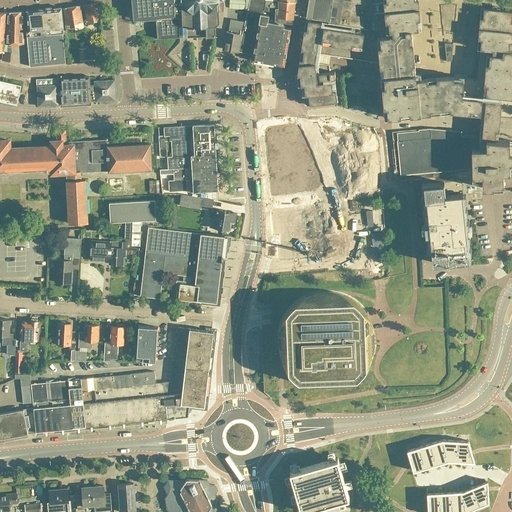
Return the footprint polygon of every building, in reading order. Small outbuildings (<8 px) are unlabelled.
[(135,20),(155,18),(157,38),(154,38),(154,39),(179,38),(179,36),(182,35),(178,0),(131,0),(133,20),(135,20)] [(178,0),(182,35),(187,35),(187,38),(215,37),(215,27),(219,23),(218,3),(218,2),(223,2),(223,0),(178,0)] [(269,12),(264,11),(265,2),(265,0),(249,0),(244,25),(241,39),(255,41),(271,44),(268,64),(284,67),(290,29),(266,25),(267,22),(268,22),(269,13),(269,12)] [(380,78),(407,76),(415,75),(415,74),(415,71),(411,31),(421,30),(418,0),(372,0),(370,12),(368,27),(368,30),(305,21),(300,51),(300,56),(298,65),(318,63),(318,59),(319,54),(320,54),(379,64),(380,74),(380,78)] [(368,27),(370,12),(372,0),(308,0),(308,3),(307,3),(307,9),(306,17),(368,27)] [(269,12),(269,13),(271,14),(275,16),(274,23),(292,26),(293,15),(294,3),(278,2),(265,2),(264,11),(269,12)] [(100,18),(97,4),(85,6),(87,20),(84,21),(85,26),(92,25),(91,20),(100,18)] [(80,7),(63,9),(66,26),(83,24),(80,7)] [(458,32),(457,7),(444,8),(445,32),(458,32)] [(61,9),(49,10),(26,12),(28,32),(26,32),(30,68),(65,64),(62,35),(63,35),(61,9)] [(415,75),(407,76),(380,78),(384,119),(450,112),(484,116),(483,126),(482,138),(486,138),(486,135),(498,136),(499,127),(500,117),(510,118),(511,116),(511,11),(480,9),(477,50),(478,50),(476,80),(453,78),(447,78),(421,80),(420,74),(415,74),(415,75)] [(7,13),(6,35),(5,45),(24,46),(23,13),(7,13)] [(224,42),(223,50),(231,51),(238,53),(243,23),(237,22),(231,21),(228,33),(226,33),(224,42)] [(239,53),(253,55),(255,41),(241,39),(239,53)] [(85,41),(87,61),(99,60),(98,40),(85,41)] [(255,41),(253,55),(252,61),(268,64),(271,44),(255,41)] [(79,62),(87,61),(85,49),(78,50),(79,62)] [(2,52),(1,60),(1,61),(9,63),(10,53),(2,52)] [(306,106),(337,103),(334,78),(335,78),(334,72),(329,72),(329,65),(318,63),(298,65),(297,76),(298,87),(301,86),(302,96),(305,96),(306,106)] [(38,107),(39,107),(58,106),(58,104),(60,104),(60,107),(90,105),(90,102),(95,102),(95,103),(116,101),(115,81),(94,82),(94,86),(89,86),(89,78),(60,79),(61,97),(58,97),(57,86),(37,87),(38,107)] [(0,101),(17,105),(21,86),(0,81),(0,101)] [(167,158),(168,170),(173,170),(174,181),(168,182),(169,193),(187,192),(187,194),(218,192),(218,191),(214,137),(212,137),(212,126),(204,126),(163,128),(164,142),(158,142),(159,158),(167,157),(166,142),(171,142),(172,158),(167,158)] [(270,128),(265,139),(266,155),(268,155),(270,172),(269,172),(269,174),(270,174),(272,191),(271,191),(271,194),(283,193),(283,194),(288,194),(288,193),(315,191),(321,183),(314,166),(313,166),(296,127),(283,129),(283,127),(270,128)] [(397,133),(392,138),(396,179),(412,178),(419,177),(423,176),(460,172),(459,161),(463,160),(461,141),(462,141),(461,136),(461,134),(460,133),(459,132),(430,129),(429,129),(418,130),(407,132),(397,133)] [(64,134),(57,134),(58,142),(51,142),(51,147),(9,150),(9,141),(0,141),(0,173),(51,170),(51,175),(66,174),(67,181),(66,181),(69,225),(88,224),(85,180),(80,181),(80,173),(108,171),(108,173),(152,171),(150,144),(149,144),(149,145),(141,145),(141,137),(106,139),(106,141),(85,142),(64,143),(64,134)] [(472,171),(472,174),(485,173),(503,173),(511,173),(511,142),(498,141),(498,136),(486,135),(486,138),(482,138),(461,136),(462,141),(461,141),(463,160),(459,161),(460,172),(472,171)] [(503,173),(485,173),(472,174),(472,180),(482,180),(482,189),(503,189),(503,173)] [(469,262),(470,261),(466,221),(461,181),(422,186),(430,253),(432,253),(434,264),(449,263),(449,264),(469,262)] [(199,210),(201,199),(181,195),(179,206),(199,210)] [(154,201),(109,204),(110,224),(132,222),(141,222),(155,221),(154,201)] [(299,210),(272,212),(274,234),(281,233),(282,240),(281,240),(282,248),(278,248),(279,259),(323,255),(321,231),(323,231),(322,223),(321,222),(320,222),(319,206),(299,208),(299,210)] [(233,224),(235,214),(216,210),(216,211),(211,211),(210,216),(213,217),(211,229),(229,232),(229,231),(228,231),(230,223),(233,224)] [(132,222),(131,247),(140,247),(141,222),(132,222)] [(145,254),(142,279),(162,281),(163,274),(203,278),(203,277),(218,278),(220,263),(221,263),(221,262),(224,259),(225,259),(227,238),(224,238),(224,237),(148,228),(145,254)] [(79,259),(80,240),(64,239),(63,256),(64,256),(63,261),(56,261),(54,283),(71,284),(72,259),(79,259)] [(124,258),(125,250),(131,251),(131,241),(126,240),(125,243),(110,242),(110,243),(92,241),(91,261),(110,263),(110,265),(123,266),(123,258),(124,258)] [(142,279),(140,297),(160,300),(163,274),(183,276),(183,282),(176,281),(175,290),(179,291),(178,300),(179,300),(179,305),(188,306),(188,301),(200,302),(201,301),(216,302),(218,280),(218,278),(203,277),(203,278),(163,274),(162,281),(142,279)] [(374,349),(374,346),(375,343),(375,341),(374,338),(374,335),(374,332),(373,330),(372,327),(372,325),(371,322),(369,320),(368,317),(367,315),(365,313),(363,310),(362,308),(360,306),(358,305),(355,303),(353,301),(351,300),(348,298),(346,297),(343,296),(341,295),(338,295),(336,294),(333,293),(330,293),(327,293),(325,293),(322,293),(319,293),(316,294),(314,295),(311,295),(308,296),(306,297),(304,299),(301,300),(299,301),(297,303),(294,305),(292,307),(290,308),(289,311),(287,313),(285,315),(284,317),(283,320),(281,322),(280,325),(280,327),(279,330),(278,333),(278,335),(278,338),(277,341),(278,344),(278,346),(278,349),(279,352),(279,354),(280,357),(281,360),(282,362),(283,365),(285,367),(286,369),(288,371),(290,373),(292,375),(294,377),(296,379),(298,381),(300,382),(302,384),(305,385),(307,386),(310,387),(313,388),(315,389),(318,389),(321,390),(323,390),(326,390),(329,390),(332,390),(334,389),(337,389),(340,388),(342,387),(345,386),(347,385),(350,384),(352,382),(354,381),(357,379),(359,377),(361,375),(363,373),(364,371),(366,369),(367,367),(369,364),(370,362),(371,359),(372,357),(373,354),(374,352),(374,349)] [(14,356),(15,335),(9,335),(10,321),(0,320),(0,336),(2,336),(2,345),(7,346),(7,355),(14,356)] [(31,320),(31,322),(30,322),(30,323),(21,322),(20,341),(20,352),(26,352),(26,341),(38,341),(39,322),(37,322),(37,320),(31,320)] [(61,322),(60,324),(58,323),(57,340),(57,346),(69,347),(70,341),(71,324),(65,324),(64,322),(61,322)] [(98,341),(99,337),(98,337),(98,326),(85,325),(84,334),(79,334),(78,348),(91,349),(91,343),(97,343),(97,341),(98,341)] [(122,328),(122,326),(117,326),(117,328),(111,327),(110,344),(104,344),(103,362),(117,362),(118,345),(123,345),(124,328),(122,328)] [(147,336),(157,337),(157,328),(138,327),(137,336),(147,336)] [(210,331),(177,328),(171,382),(188,405),(202,407),(210,331)] [(147,336),(137,336),(137,349),(146,349),(147,336)] [(146,349),(156,350),(157,337),(147,336),(146,349)] [(146,349),(137,349),(136,362),(137,362),(137,361),(146,362),(146,349)] [(154,363),(155,363),(156,350),(146,349),(146,362),(154,363)] [(75,351),(74,351),(69,351),(67,350),(66,361),(74,362),(75,352),(75,351)] [(86,353),(75,352),(74,362),(86,362),(86,353)] [(188,405),(171,382),(155,384),(154,373),(130,375),(112,377),(112,376),(30,385),(29,375),(14,375),(14,380),(20,379),(22,405),(32,404),(33,408),(0,414),(0,438),(19,435),(20,437),(27,435),(27,434),(35,433),(35,431),(165,417),(166,419),(187,417),(188,405)] [(448,461),(446,456),(442,441),(430,444),(434,457),(436,465),(448,461)] [(442,441),(446,456),(448,461),(461,462),(459,457),(454,441),(442,441)] [(461,462),(474,463),(472,456),(472,454),(471,453),(468,442),(454,441),(459,457),(461,462)] [(434,457),(430,444),(419,448),(423,461),(425,468),(436,465),(434,457)] [(425,468),(423,461),(419,448),(407,451),(411,465),(411,466),(412,468),(413,472),(425,468)] [(313,466),(290,473),(297,500),(298,502),(300,511),(302,511),(303,511),(308,511),(313,509),(314,509),(324,506),(326,505),(335,503),(337,502),(347,499),(349,499),(346,488),(343,477),(337,459),(313,466)] [(218,511),(220,509),(214,496),(217,491),(214,486),(209,486),(207,482),(186,480),(184,482),(168,481),(163,488),(167,495),(165,499),(167,510),(168,511),(218,511)] [(475,487),(475,493),(476,508),(489,503),(488,492),(488,490),(488,488),(487,481),(475,487)] [(120,511),(134,511),(133,484),(118,485),(120,511)] [(103,487),(93,488),(94,506),(94,511),(111,511),(109,494),(104,495),(103,487)] [(467,511),(476,508),(475,493),(475,487),(463,492),(463,498),(464,511),(467,511)] [(94,506),(93,488),(82,489),(82,497),(77,497),(78,510),(84,510),(84,507),(94,506)] [(47,511),(63,511),(64,511),(70,511),(70,502),(68,502),(67,489),(49,491),(50,503),(47,504),(47,511)] [(439,493),(440,501),(440,511),(452,511),(452,500),(451,492),(439,493)] [(452,511),(464,511),(463,498),(463,492),(451,492),(452,500),(452,511)] [(427,511),(440,511),(440,501),(439,493),(427,494),(427,500),(427,502),(427,511)] [(9,505),(17,504),(16,495),(5,496),(5,498),(0,498),(0,511),(10,511),(9,505)]
